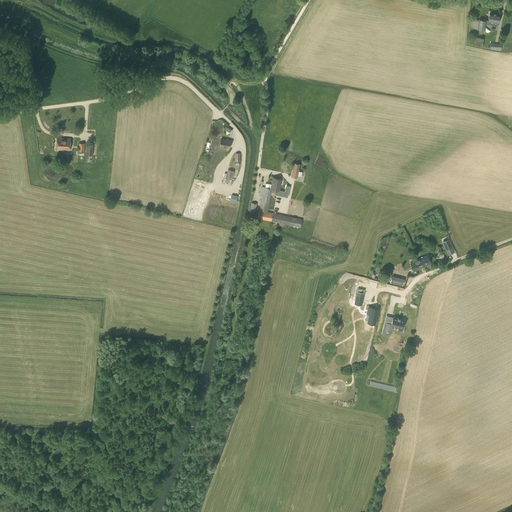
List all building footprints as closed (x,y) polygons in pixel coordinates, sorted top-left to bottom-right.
[(497,26),(499,15),(490,13),(489,21),(479,19),(479,20),(475,19),(473,28),(485,30),(486,24),(497,26)] [(482,47),(484,38),(476,37),(475,45),(482,47)] [(227,127),(224,132),(229,135),(232,130),(227,127)] [(70,150),(70,138),(58,138),(57,149),(70,150)] [(93,155),(94,144),(86,144),(86,155),(93,155)] [(232,179),(234,171),(228,170),(226,178),(232,179)] [(280,186),(282,179),(273,177),(272,184),(269,184),(269,188),(261,186),(260,192),(263,192),(258,218),(301,227),(302,219),(286,216),(284,215),(267,212),(271,193),(285,196),(286,192),(281,191),(282,186),(280,186)] [(226,194),(224,204),(227,204),(226,209),(233,210),(234,205),(239,206),(241,197),(226,194)] [(254,219),(257,204),(252,202),(249,218),(254,219)] [(449,239),(442,242),(447,253),(454,250),(449,239)] [(419,259),(423,267),(431,263),(428,255),(419,259)] [(414,271),(423,267),(419,259),(411,263),(414,271)] [(398,277),(392,275),(390,283),(396,284),(398,277)] [(379,305),(367,303),(366,312),(368,312),(367,320),(375,322),(379,305)] [(393,316),(390,325),(403,329),(405,319),(393,316)]
